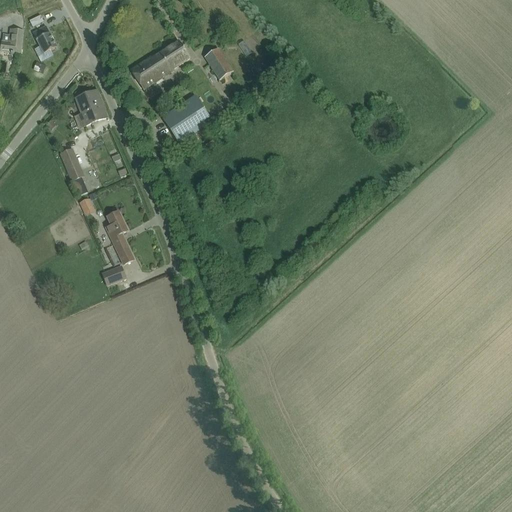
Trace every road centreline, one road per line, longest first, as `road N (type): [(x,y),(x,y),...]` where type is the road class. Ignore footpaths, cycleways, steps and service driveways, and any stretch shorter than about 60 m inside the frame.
road 1 (unclassified): [(282,511),(239,430),(87,46)]
road 2 (unclassified): [(0,163),(87,46)]
